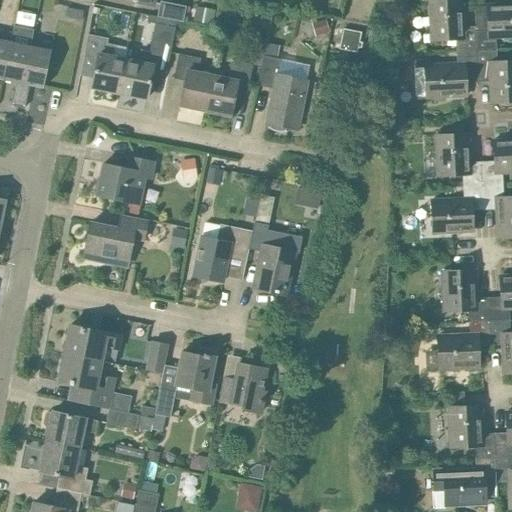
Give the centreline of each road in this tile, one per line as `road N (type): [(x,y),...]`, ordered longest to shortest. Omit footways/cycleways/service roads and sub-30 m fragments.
road 1 (residential): [(39,167),(57,123),(93,112),(273,154)]
road 2 (residential): [(17,288),(248,329)]
road 3 (residential): [(17,288),(39,167)]
